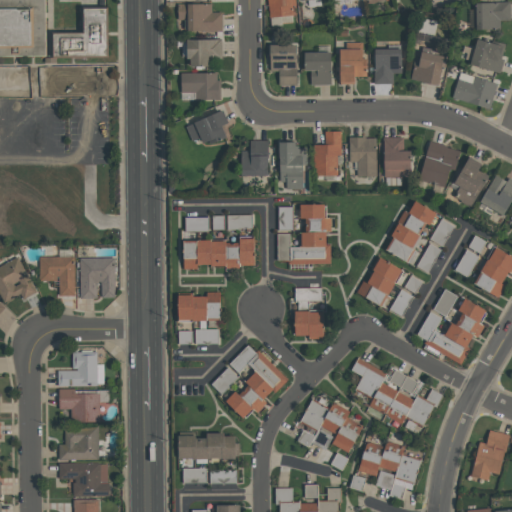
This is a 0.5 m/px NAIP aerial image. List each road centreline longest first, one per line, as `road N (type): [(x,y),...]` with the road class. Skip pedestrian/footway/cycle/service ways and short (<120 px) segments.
road 1 (residential): [(259,104),(439,115),(511,148)]
road 2 (tertiary): [(511,324),(470,393),(444,463),(438,511)]
road 3 (tertiary): [(144,161),(144,337)]
road 4 (residential): [(31,336),(30,511)]
road 5 (residential): [(310,381),(277,413),(264,440),(259,511)]
road 6 (residential): [(362,335),(470,393)]
